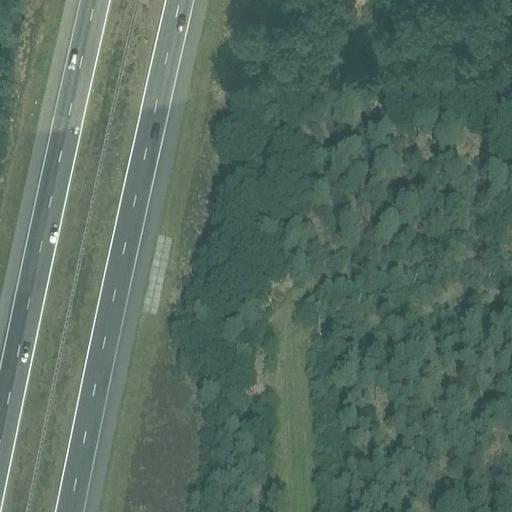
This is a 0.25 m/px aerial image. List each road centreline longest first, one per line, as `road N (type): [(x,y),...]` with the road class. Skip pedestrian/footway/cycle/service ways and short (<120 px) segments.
road 1 (motorway): [(68,511),(179,0)]
road 2 (track): [(511,245),(308,281),(290,293),(291,511)]
road 3 (motorway): [(94,0),(0,435)]
